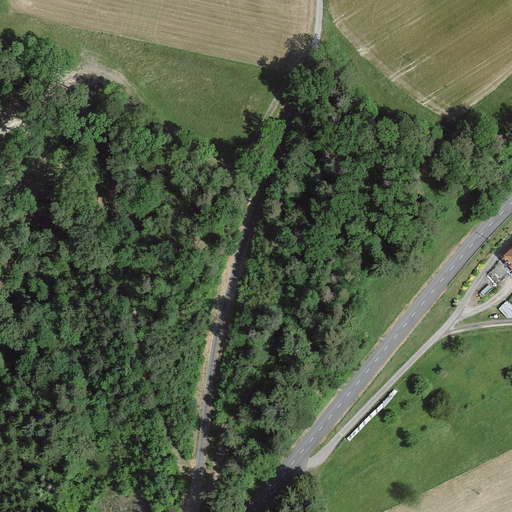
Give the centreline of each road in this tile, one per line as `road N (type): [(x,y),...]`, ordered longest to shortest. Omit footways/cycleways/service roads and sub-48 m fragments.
road 1 (unclassified): [(190,511),(212,355),(239,251),(309,66),(320,0)]
road 2 (tertiary): [(511,202),(252,511)]
